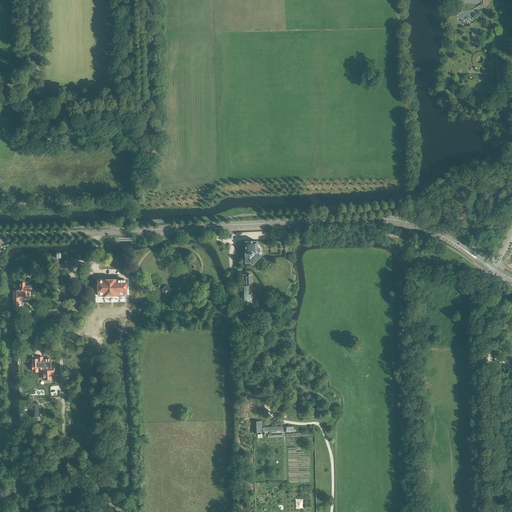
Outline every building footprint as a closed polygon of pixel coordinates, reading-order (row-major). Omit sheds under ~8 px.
[(256,247),(256,241),(245,242),(245,254),(244,254),(245,263),(250,263),(252,265),(261,256),(258,253),(259,251),(259,249),(257,247),(256,247)] [(242,302),(252,302),(251,275),(241,276),(242,302)] [(98,281),(97,281),(97,288),(99,288),(99,294),(100,294),(100,296),(125,296),(125,294),(126,294),(126,288),(128,288),(128,281),(126,281),(126,280),(98,281)] [(15,298),(14,298),(14,305),(17,305),(19,305),(20,305),(20,299),(27,298),(30,298),(30,291),(29,286),(24,286),(24,282),(21,282),(21,291),(15,291),(15,298)] [(167,294),(170,291),(170,288),(168,285),(164,285),(162,288),(162,291),(164,294),(167,294)] [(217,327),(220,317),(209,314),(208,318),(213,319),(211,325),(217,327)] [(38,359),(33,359),(33,371),(38,371),(38,369),(43,368),(44,379),(51,379),(51,374),(54,373),(54,366),(51,366),(50,358),(44,358),(44,357),(38,357),(38,359)] [(31,409),(31,417),(32,417),(38,416),(38,417),(39,417),(38,405),(38,403),(38,404),(37,404),(31,404),(31,403),(31,406),(30,406),(30,409),(31,409)] [(263,428),(262,421),(252,421),(253,433),(262,432),(262,431),(281,430),(281,427),(263,428)] [(33,436),(33,435),(34,435),(34,433),(33,433),(33,432),(31,432),(31,430),(30,430),(30,429),(28,429),(28,430),(27,430),(27,432),(25,432),(25,433),(24,433),(24,435),(25,435),(25,436),(27,436),(27,438),(31,438),(31,436),(33,436)] [(0,500),(11,501),(11,492),(0,491),(0,500)]
